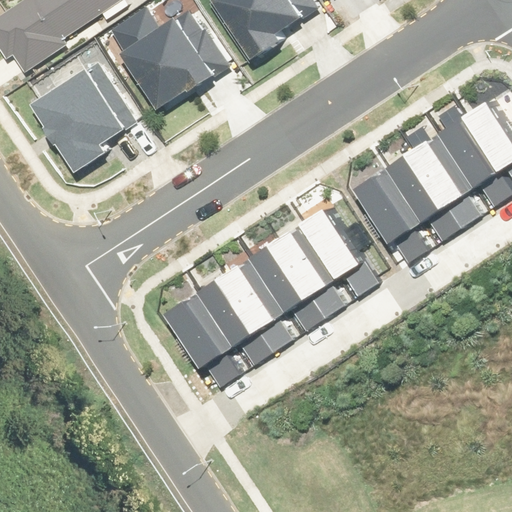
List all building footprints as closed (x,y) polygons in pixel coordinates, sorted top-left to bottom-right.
[(136,2),(134,0),(29,0),(0,19),(0,30),(28,73),(136,2)] [(228,0),(224,3),(264,64),(327,23),(320,14),(334,5),(330,0),(228,0)] [(120,33),(168,108),(233,67),(199,14),(169,34),(154,11),(120,33)] [(141,124),(103,69),(47,108),(89,170),(115,152),(110,145),(141,124)] [(511,133),(490,102),(462,121),(511,195),(511,133)] [(511,195),(462,121),(435,139),(485,214),(511,197),(511,195)] [(435,139),(411,155),(462,230),(485,214),(435,139)] [(411,155),(385,172),(436,247),(462,230),(411,155)] [(385,172),(356,192),(406,267),(436,247),(385,172)] [(332,208),(301,229),(351,303),(383,282),(332,208)] [(301,229),(276,246),(326,320),(351,303),(301,229)] [(276,246),(251,263),(301,337),(326,320),(276,246)] [(251,263),(225,280),(275,354),(301,337),(251,263)] [(225,280),(201,296),(251,370),(275,354),(225,280)] [(251,370),(201,296),(170,317),(202,365),(207,362),(224,388),(251,370)]
